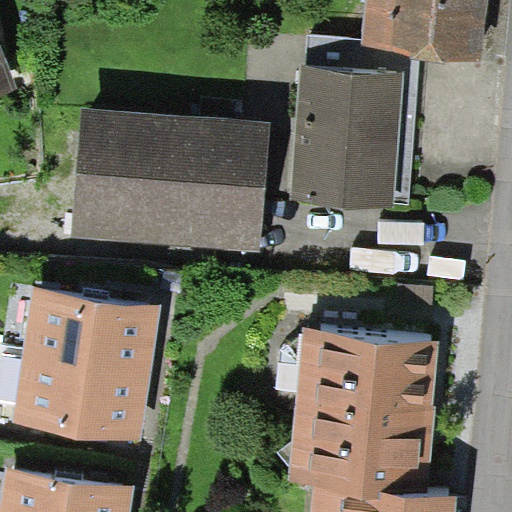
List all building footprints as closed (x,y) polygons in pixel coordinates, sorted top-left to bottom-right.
[(363,38),(363,43),(414,48),(471,55),(477,0),(365,0),(362,33),(363,38)] [(293,194),(402,202),(414,48),(363,43),(304,39),(293,194)] [(228,226),(236,124),(85,112),(77,214),(228,226)] [(392,304),(427,306),(429,286),(393,284),(392,304)] [(27,351),(137,367),(145,307),(104,300),(104,295),(79,292),(78,297),(36,290),(27,351)] [(332,481),(332,479),(412,487),(427,337),(317,327),(302,478),(332,481)] [(86,422),(128,428),(137,367),(27,351),(18,412),(60,418),(59,423),(85,427),(86,422)] [(3,511),(115,511),(119,487),(78,481),(79,476),(51,471),(51,477),(10,471),(3,511)] [(329,511),(442,511),(444,490),(412,487),(332,479),(332,481),(329,511)]
